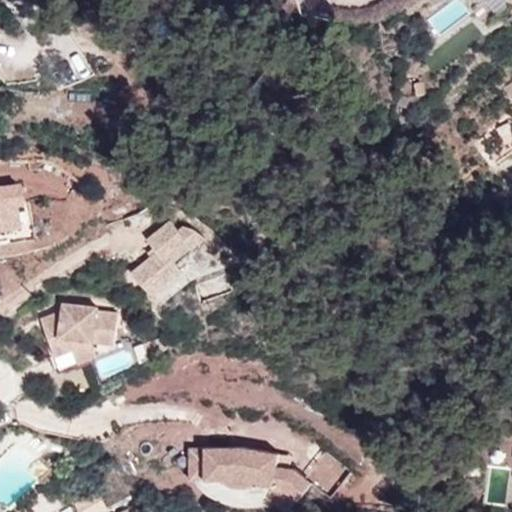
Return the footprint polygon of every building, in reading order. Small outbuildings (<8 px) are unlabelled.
[(511,0),(487,0),(498,13),(511,0)] [(0,230),(22,228),(24,243),(38,241),(33,203),(27,204),(24,186),(0,189),(0,230)] [(160,290),(183,270),(170,256),(186,242),(191,248),(204,237),(195,228),(185,226),(179,231),(171,221),(149,240),(154,245),(159,252),(154,257),(135,273),(155,294),(160,290)] [(22,228),(0,230),(0,246),(24,243),(22,228)] [(159,252),(154,245),(148,250),(154,257),(159,252)] [(160,290),(155,294),(164,303),(191,280),(183,270),(160,290)] [(65,310),(43,320),(60,359),(55,361),(60,372),(82,362),(78,351),(96,343),(118,345),(121,314),(100,312),(101,307),(66,303),(65,310)] [(96,343),(78,351),(82,362),(102,354),(96,343)] [(279,453),(252,448),(192,448),(191,479),(246,479),(284,486),(301,498),(314,482),(297,469),(277,466),(279,453)] [(103,490),(68,506),(70,511),(104,511),(112,509),(103,490)]
